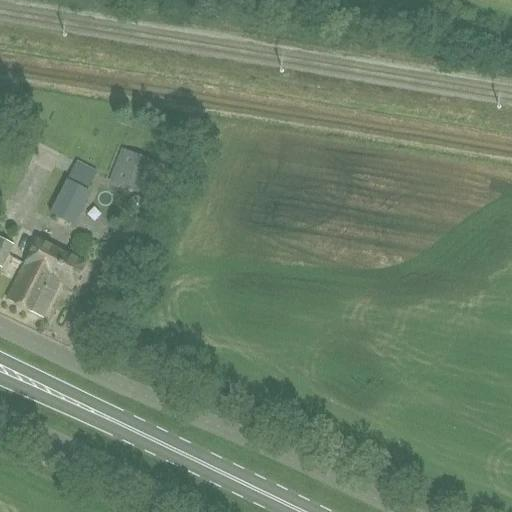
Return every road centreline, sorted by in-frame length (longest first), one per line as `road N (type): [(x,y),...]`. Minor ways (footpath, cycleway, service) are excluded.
road 1 (unclassified): [(398,511),(0,327)]
road 2 (primary): [(301,511),(0,370)]
road 3 (unclassified): [(197,511),(0,415)]
